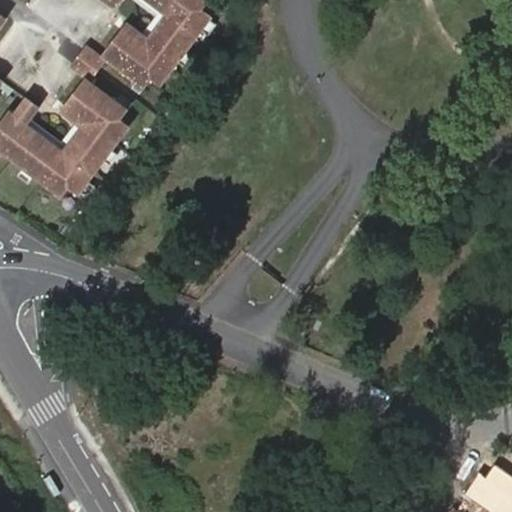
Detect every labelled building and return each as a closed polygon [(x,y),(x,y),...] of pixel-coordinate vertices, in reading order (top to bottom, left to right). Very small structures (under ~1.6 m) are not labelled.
[(105,0),(110,3),(112,0),(140,0),(160,14),(134,49),(112,35),(96,58),(102,63),(139,89),(145,80),(159,61),(169,68),(174,62),(182,50),(190,40),(198,30),(205,20),(208,15),(199,9),(205,0),(105,0)] [(118,27),(112,35),(134,49),(160,14),(140,0),(125,0),(150,17),(134,38),(118,27)] [(211,24),(205,20),(198,30),(204,34),(211,24)] [(95,72),(102,63),(96,58),(81,47),(65,69),(80,79),(86,84),(95,72)] [(189,55),(182,50),(174,62),(181,67),(189,55)] [(155,87),(169,68),(159,61),(145,80),(155,87)] [(219,84),(235,181),(288,171),(271,75),(219,84)] [(124,111),(86,84),(80,79),(64,103),(85,117),(59,152),(22,126),(26,119),(34,109),(21,99),(9,116),(5,111),(0,117),(0,156),(4,159),(20,171),(30,178),(36,182),(59,199),(67,189),(76,195),(80,191),(87,180),(94,172),(101,162),(109,152),(115,143),(105,136),(118,120),(124,111)] [(57,141),(26,119),(22,126),(59,152),(85,117),(64,103),(59,110),(73,120),(57,141)] [(127,127),(118,120),(105,136),(115,143),(127,127)] [(114,157),(109,152),(101,162),(107,166),(114,157)] [(25,185),(30,178),(20,171),(15,178),(25,185)] [(87,180),(80,191),(86,195),(93,184),(87,180)] [(122,249),(139,257),(148,233),(131,226),(128,234),(111,228),(105,241),(122,249)] [(68,329),(75,328),(72,309),(65,310),(68,329)] [(101,356),(107,342),(91,336),(85,350),(101,356)] [(51,474),(45,477),(54,494),(61,490),(51,474)]
